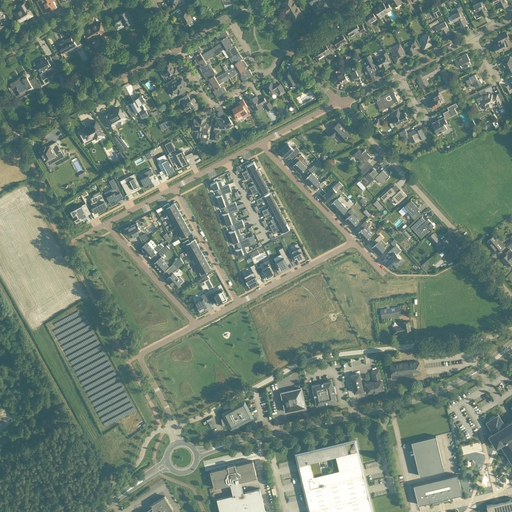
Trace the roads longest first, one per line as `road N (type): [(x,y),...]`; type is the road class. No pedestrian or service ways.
road 1 (unclassified): [(171,427),(320,357),(490,337),(508,326)]
road 2 (tertiary): [(491,362),(413,402),(225,444)]
road 3 (residential): [(511,296),(340,101)]
road 4 (track): [(16,137),(176,49)]
road 5 (track): [(0,310),(47,385),(41,408),(0,442)]
road 6 (residential): [(259,142),(354,242)]
road 7 (residential): [(106,224),(196,324)]
road 8 (residential): [(237,303),(174,187)]
road 9 (residential): [(354,242),(237,303)]
road 10 (residential): [(181,40),(176,49),(210,102),(262,76)]
road 11 (unclassified): [(77,511),(130,469),(149,436),(171,427)]
